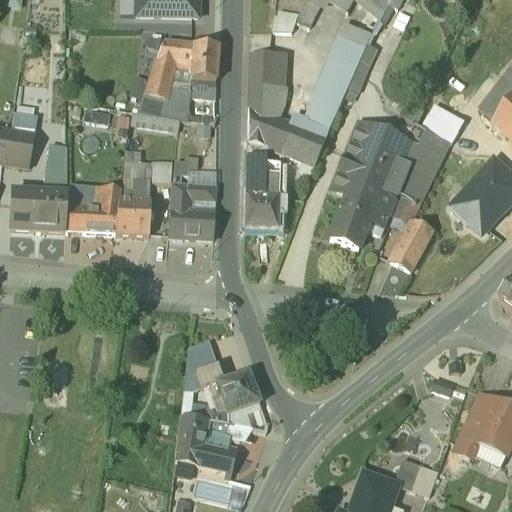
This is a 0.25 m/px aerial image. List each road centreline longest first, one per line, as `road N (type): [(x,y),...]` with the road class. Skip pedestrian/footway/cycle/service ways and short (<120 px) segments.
road 1 (secondary): [(238,300),(232,0)]
road 2 (residential): [(238,300),(0,276)]
road 3 (secondary): [(307,434),(459,316)]
road 4 (secondary): [(307,434),(273,395),(238,300)]
road 5 (residential): [(238,300),(384,316)]
